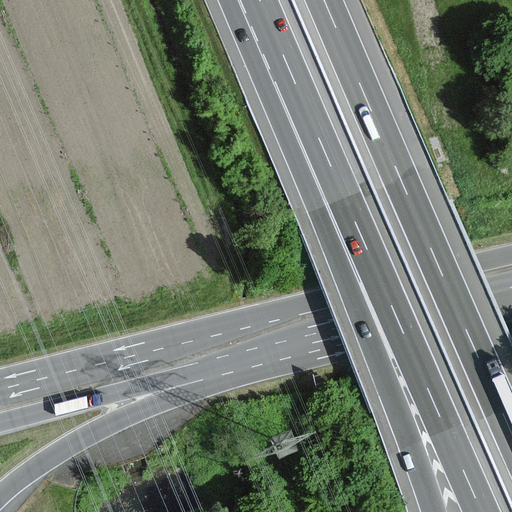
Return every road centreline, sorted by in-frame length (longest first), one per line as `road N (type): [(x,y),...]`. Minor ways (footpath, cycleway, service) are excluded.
road 1 (motorway): [(261,18),(481,511)]
road 2 (primary): [(511,255),(0,380)]
road 3 (motorway): [(261,18),(268,88),(403,405),(433,511)]
road 4 (motorway): [(511,433),(325,0)]
road 5 (motorway): [(0,496),(78,440),(258,355)]
road 6 (primary): [(0,422),(258,355)]
road 7 (primary): [(258,355),(511,295)]
